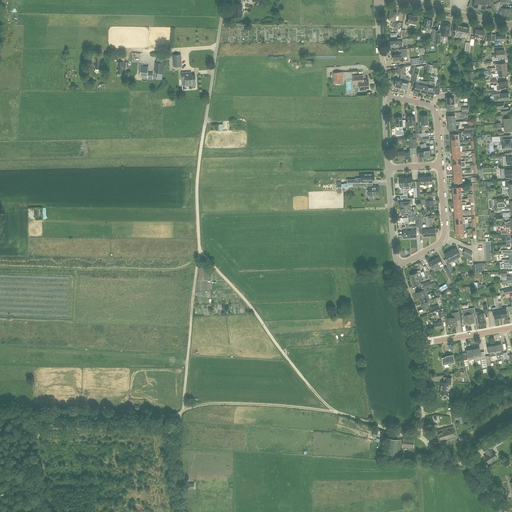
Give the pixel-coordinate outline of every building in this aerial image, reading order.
[(479,8),(480,0),(470,0),(471,1),(474,1),(473,7),(479,8)] [(480,0),(479,8),(485,10),(485,9),(488,10),(489,5),(490,0),(480,0)] [(502,4),(496,4),(494,4),(494,7),(496,8),(496,10),(500,10),(499,15),(509,15),(510,9),(502,8),(502,4)] [(241,17),(242,5),(233,5),(233,17),(241,17)] [(390,12),(388,20),(393,20),(392,23),(391,23),(390,27),(394,28),(395,22),(395,21),(397,13),(390,12)] [(416,24),(417,17),(409,15),(407,22),(406,22),(405,25),(408,26),(409,23),(416,24)] [(430,32),(432,20),(425,19),(424,27),(428,28),(427,31),(430,32)] [(440,35),(448,37),(451,24),(442,22),(440,33),(440,35)] [(461,32),(462,26),(459,25),(459,26),(456,25),(454,31),(455,31),(455,35),(454,37),(461,38),(461,36),(462,32),(461,32)] [(461,36),(461,38),(461,39),(466,40),(466,37),(467,38),(468,34),(468,33),(469,28),(465,27),(466,27),(462,26),(461,32),(462,32),(461,36)] [(483,38),(484,31),(475,29),(474,36),(483,38)] [(505,41),(505,35),(487,34),(487,41),(496,41),(496,42),(501,42),(501,41),(505,41)] [(401,41),(390,41),(390,48),(394,47),(394,49),(398,49),(398,47),(398,44),(402,43),(401,41)] [(401,59),(401,57),(407,56),(407,49),(398,50),(398,53),(392,54),(393,60),(401,59)] [(499,60),(499,58),(505,57),(504,50),(495,51),(496,54),(492,55),(492,61),(499,60)] [(172,55),(173,67),(182,67),(181,55),(172,55)] [(162,73),(163,63),(155,62),(154,72),(162,73)] [(139,76),(147,77),(148,67),(140,66),(139,76)] [(401,88),(403,77),(404,73),(405,66),(398,66),(399,70),(398,70),(397,73),(401,74),(400,80),(393,79),(392,82),(395,83),(394,87),(395,88),(397,88),(398,87),(401,88)] [(189,76),(189,72),(182,73),(182,80),(185,80),(186,86),(196,85),(195,76),(189,76)] [(334,73),(335,81),(338,81),(338,83),(343,83),(342,75),(343,75),(343,72),(334,73)] [(358,76),(357,73),(351,73),(351,81),(353,81),(353,84),(358,84),(359,91),(366,90),(366,89),(369,89),(368,81),(365,81),(365,80),(363,80),(362,75),(358,76)] [(403,77),(401,88),(401,89),(404,90),(405,89),(407,89),(409,78),(403,77)] [(427,93),(433,95),(435,87),(435,85),(433,85),(433,82),(434,82),(435,79),(429,78),(429,82),(428,89),(427,93)] [(419,84),(416,83),(414,91),(420,92),(423,82),(422,82),(420,81),(419,84)] [(420,92),(427,93),(428,89),(429,82),(426,81),(423,81),(422,82),(423,82),(420,92)] [(497,91),(501,90),(500,88),(508,88),(507,81),(499,82),(499,85),(496,85),(497,91)] [(491,96),(493,96),(494,101),(497,100),(497,99),(501,98),(501,100),(509,100),(508,93),(500,94),(500,91),(491,92),(491,96)] [(447,104),(454,104),(458,103),(458,101),(457,98),(463,98),(463,94),(455,94),(455,93),(448,93),(449,97),(446,98),(447,104)] [(501,110),(502,114),(510,113),(510,107),(506,107),(504,107),(504,103),(493,104),(494,111),(501,110)] [(422,137),(428,136),(428,133),(425,133),(424,125),(428,124),(428,115),(421,116),(421,125),(422,133),(419,133),(419,137),(422,136),(422,137)] [(504,125),(511,124),(511,118),(503,119),(503,115),(497,116),(497,119),(503,119),(504,125)] [(412,127),(412,126),(412,124),(415,124),(415,116),(408,117),(408,122),(406,122),(406,127),(409,127),(412,127)] [(403,129),(402,117),(395,117),(396,126),(398,126),(399,130),(396,130),(396,135),(402,135),(403,138),(406,137),(406,131),(403,131),(403,129)] [(456,122),(448,122),(449,129),(451,129),(451,131),(459,130),(458,125),(456,125),(456,122)] [(501,144),(502,149),(511,148),(511,138),(506,139),(506,136),(492,137),(492,142),(502,141),(502,144),(501,144)] [(503,166),(507,166),(510,166),(510,164),(511,163),(511,156),(507,157),(505,157),(504,154),(503,154),(498,155),(492,156),(493,160),(502,158),(503,166)] [(502,178),(511,176),(511,169),(505,170),(505,168),(501,168),(502,178)] [(426,185),(426,177),(423,177),(422,176),(420,176),(420,177),(419,177),(419,178),(418,178),(418,181),(420,181),(420,185),(423,185),(423,186),(426,186),(426,185)] [(509,189),(511,188),(511,179),(508,180),(509,186),(502,186),(502,190),(509,189)] [(374,199),(373,196),(379,195),(379,187),(368,187),(369,196),(369,199),(374,199)] [(421,197),(422,205),(427,205),(427,210),(434,209),(433,200),(428,200),(428,197),(421,197)] [(400,208),(410,208),(410,204),(413,204),(412,198),(406,198),(406,202),(401,202),(401,204),(400,205),(400,208)] [(408,218),(409,217),(415,217),(414,211),(411,211),(410,208),(400,208),(400,211),(402,212),(402,214),(407,214),(407,217),(408,217),(408,218)] [(416,226),(409,226),(410,237),(412,237),(412,238),(417,238),(416,236),(416,229),(417,229),(416,228),(419,227),(418,220),(415,220),(416,226)] [(465,232),(466,233),(468,233),(469,232),(469,229),(464,229),(456,230),(456,236),(461,236),(461,238),(464,238),(464,232),(465,232)] [(450,251),(455,261),(456,262),(458,260),(459,259),(458,257),(460,256),(456,248),(454,249),(453,248),(450,250),(450,251)] [(452,263),(452,262),(453,263),(454,262),(455,262),(455,261),(450,251),(449,252),(449,251),(444,253),(447,259),(448,262),(451,261),(452,262),(452,263)] [(434,260),(439,270),(441,268),(439,265),(442,263),(439,257),(434,260)] [(438,270),(439,270),(434,260),(428,263),(432,269),(434,268),(435,269),(437,273),(439,271),(438,270)] [(447,266),(446,267),(444,268),(449,279),(453,277),(452,275),(451,274),(447,266)] [(416,271),(417,272),(410,275),(412,280),(423,277),(422,274),(421,274),(420,270),(416,271)] [(414,286),(421,284),(420,281),(424,280),(423,277),(412,280),(413,282),(412,283),(413,286),(414,286)] [(425,295),(423,290),(416,292),(417,294),(417,295),(417,297),(419,298),(425,295)] [(428,294),(425,295),(419,298),(421,304),(430,300),(432,299),(431,298),(429,298),(428,294)] [(430,300),(421,304),(423,309),(426,308),(427,313),(440,308),(438,305),(432,307),(430,307),(428,303),(431,302),(430,300)] [(501,303),(501,300),(498,301),(499,304),(501,317),(508,316),(506,309),(502,309),(501,303)] [(471,308),(462,310),(463,315),(465,323),(473,322),(473,318),(472,316),(475,316),(474,310),(471,311),(471,308)] [(481,313),(480,310),(476,311),(478,321),(485,320),(484,313),(481,313)] [(451,313),(447,313),(448,318),(449,318),(450,325),(449,325),(449,328),(454,327),(454,325),(457,325),(456,320),(460,319),(458,311),(456,312),(451,313)] [(436,318),(436,315),(432,316),(433,319),(434,319),(436,328),(444,327),(442,321),(438,322),(437,318),(436,318)] [(503,357),(503,353),(501,344),(494,345),(497,358),(497,359),(500,358),(501,357),(503,357)] [(489,355),(490,355),(492,355),(493,358),(494,359),(497,359),(497,358),(494,345),(487,346),(489,355)] [(477,347),(473,348),(475,360),(481,359),(483,367),(487,367),(487,366),(486,363),(485,356),(484,351),(481,352),(480,348),(477,348),(477,347)] [(469,350),(466,350),(467,359),(468,359),(471,358),(471,360),(473,361),(475,360),(473,348),(468,348),(469,350)] [(449,365),(452,364),(452,362),(454,362),(453,355),(446,356),(446,357),(442,358),(443,364),(444,368),(449,367),(448,365),(449,365)] [(451,386),(452,378),(444,378),(443,382),(441,382),(440,393),(445,394),(445,395),(444,395),(443,396),(443,397),(443,398),(443,399),(444,399),(445,399),(446,398),(447,397),(448,397),(449,394),(448,394),(448,386),(451,386)] [(499,399),(509,395),(507,390),(499,393),(500,394),(497,395),(499,399)] [(436,430),(439,443),(457,437),(453,426),(436,430)] [(466,438),(465,435),(459,437),(460,441),(461,441),(462,444),(467,442),(467,441),(467,440),(467,438),(466,438)] [(396,458),(397,450),(398,440),(390,439),(388,457),(396,458)] [(413,448),(414,440),(403,439),(402,448),(413,448)] [(488,463),(497,458),(491,449),(493,447),(491,443),(482,448),(487,455),(484,457),(488,463)]
